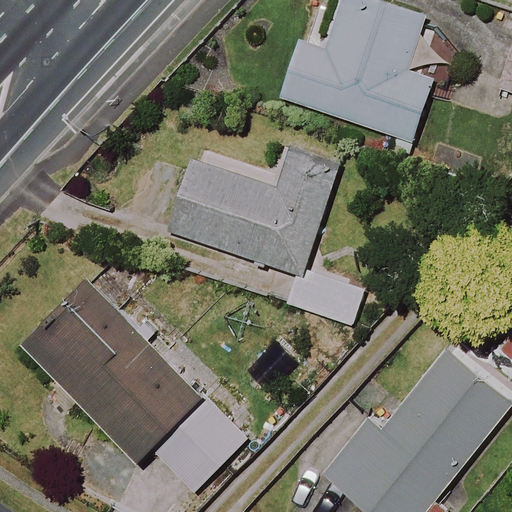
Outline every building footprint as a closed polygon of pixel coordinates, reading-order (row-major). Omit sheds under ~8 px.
[(427,14),(385,0),(341,0),(326,47),(302,39),(283,95),(416,140),(438,76),(409,66),(427,14)] [(511,54),(501,86),(511,90),(511,54)] [(307,268),(342,164),(292,146),(277,188),(194,160),(171,228),(301,272),(291,304),(357,325),(369,288),(307,268)] [(197,488),(221,464),(185,428),(212,401),(92,281),(31,341),(145,456),(154,446),(197,488)] [(511,335),(501,349),(511,357),(511,335)] [(511,406),(511,398),(441,345),(379,426),(373,421),(331,476),(377,511),(451,511),(454,508),(442,499),(511,406)]
